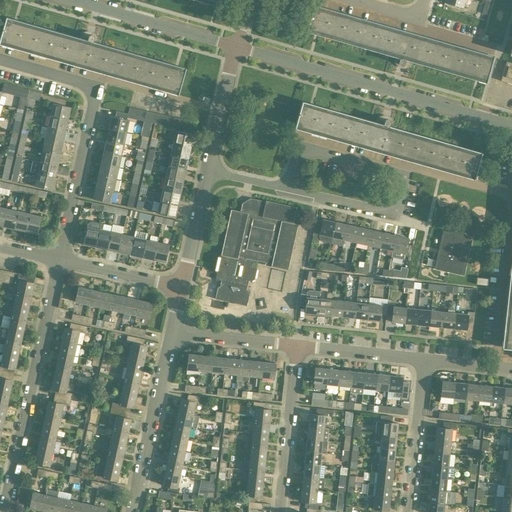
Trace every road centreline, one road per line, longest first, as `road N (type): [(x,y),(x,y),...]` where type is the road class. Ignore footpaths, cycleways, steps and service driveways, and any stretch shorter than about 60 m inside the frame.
road 1 (residential): [(511,125),(236,46)]
road 2 (residential): [(60,259),(96,87),(0,60)]
road 3 (residential): [(5,511),(60,259)]
road 4 (residential): [(132,511),(174,332)]
road 5 (residential): [(236,46),(74,0)]
road 6 (residential): [(282,511),(296,346)]
road 7 (residential): [(408,511),(424,360)]
road 8 (residential): [(403,176),(307,149),(297,154),(289,189)]
road 9 (residential): [(289,189),(395,212),(403,176)]
road 10 (residential): [(424,360),(296,346)]
road 11 (residential): [(208,171),(236,46)]
road 12 (residential): [(182,285),(60,259)]
road 13 (residential): [(296,346),(174,332)]
